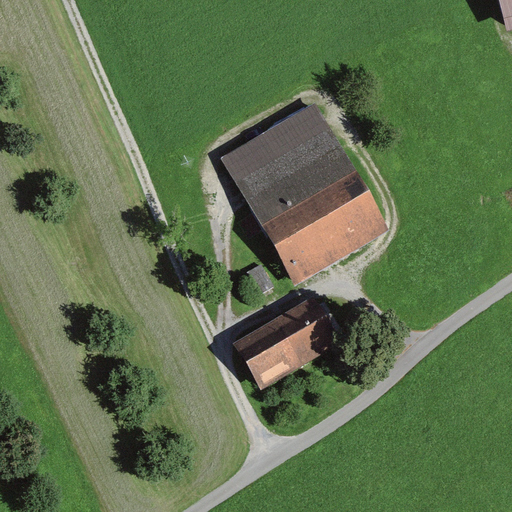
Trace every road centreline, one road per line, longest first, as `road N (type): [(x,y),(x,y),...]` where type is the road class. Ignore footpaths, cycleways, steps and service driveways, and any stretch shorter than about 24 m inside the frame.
road 1 (track): [(70,0),(270,461)]
road 2 (track): [(221,354),(223,186)]
